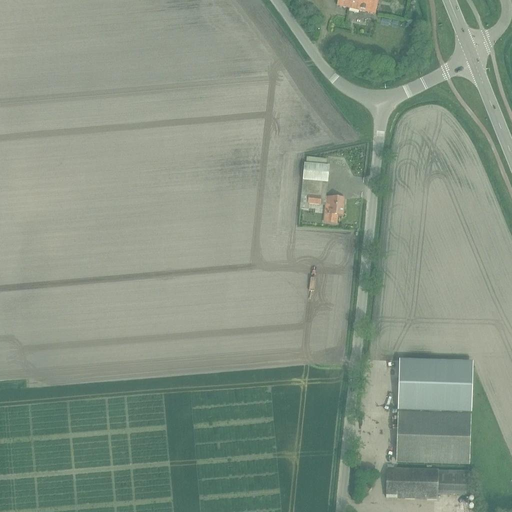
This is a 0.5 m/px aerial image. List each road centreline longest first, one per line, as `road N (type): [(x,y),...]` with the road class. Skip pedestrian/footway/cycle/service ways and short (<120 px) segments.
road 1 (unclassified): [(340,511),(383,97)]
road 2 (unclassified): [(383,97),(337,81),(276,0)]
